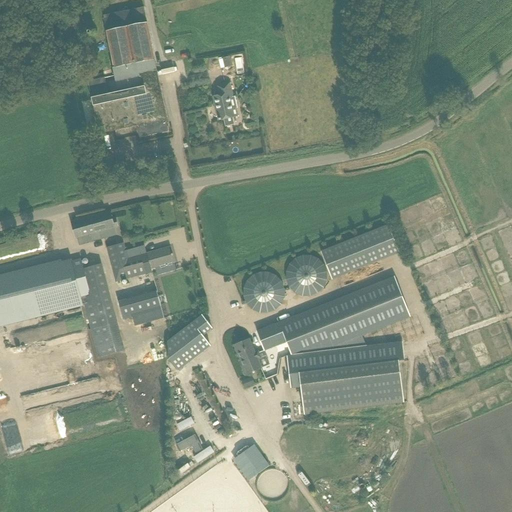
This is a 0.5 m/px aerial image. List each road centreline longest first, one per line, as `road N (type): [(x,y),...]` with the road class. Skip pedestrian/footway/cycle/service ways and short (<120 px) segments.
road 1 (unclassified): [(186,184),(398,143),(511,62)]
road 2 (unclassified): [(0,227),(186,184)]
road 3 (unclassified): [(186,184),(148,0)]
